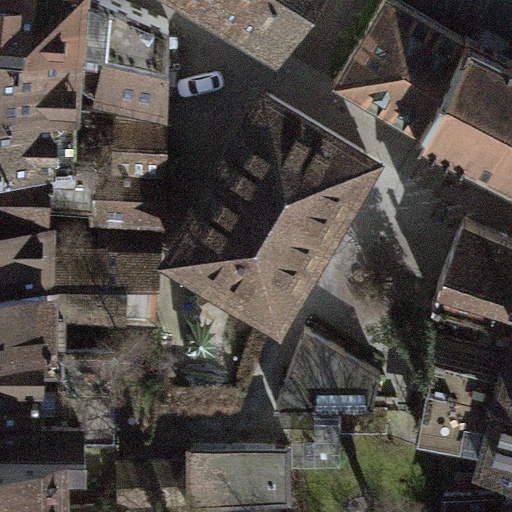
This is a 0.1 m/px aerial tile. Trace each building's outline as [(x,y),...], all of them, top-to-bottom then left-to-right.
[(0,0),(0,31),(75,39),(170,58),(171,20),(126,0),(0,0)] [(313,0),(199,0),(280,48),(313,0)] [(511,59),(467,37),(399,0),(383,0),(335,80),(339,83),(420,130),(419,133),(511,178),(511,59)] [(0,31),(0,102),(75,106),(77,75),(100,92),(168,106),(170,58),(75,39),(0,31)] [(371,153),(267,91),(179,248),(276,307),(371,153)] [(0,102),(0,159),(87,160),(164,165),(167,117),(75,106),(0,102)] [(0,159),(0,216),(44,218),(46,199),(94,199),(93,214),(165,216),(164,165),(87,160),(0,159)] [(511,234),(465,215),(442,272),(511,293),(511,234)] [(0,275),(125,280),(160,282),(163,241),(164,229),(104,224),(103,242),(46,241),(44,218),(0,216),(0,275)] [(511,293),(442,272),(433,300),(511,323),(511,340),(508,349),(511,350),(511,293)] [(0,275),(0,334),(66,335),(66,313),(155,317),(160,282),(0,275)] [(384,370),(308,326),(278,403),(316,404),(317,421),(342,421),(341,403),(374,404),(384,370)] [(0,334),(0,382),(114,384),(114,343),(72,344),(73,335),(66,335),(0,334)] [(511,408),(511,350),(508,349),(502,373),(435,358),(430,385),(511,408)] [(0,382),(0,438),(87,439),(117,440),(114,384),(0,382)] [(511,408),(430,385),(420,428),(481,439),(484,416),(500,420),(488,459),(511,464),(511,408)] [(0,438),(0,508),(45,509),(63,508),(62,459),(87,457),(87,439),(0,438)] [(118,502),(291,496),(292,445),(190,443),(189,459),(118,462),(118,502)] [(446,492),(447,511),(511,511),(511,474),(508,490),(446,492)]
